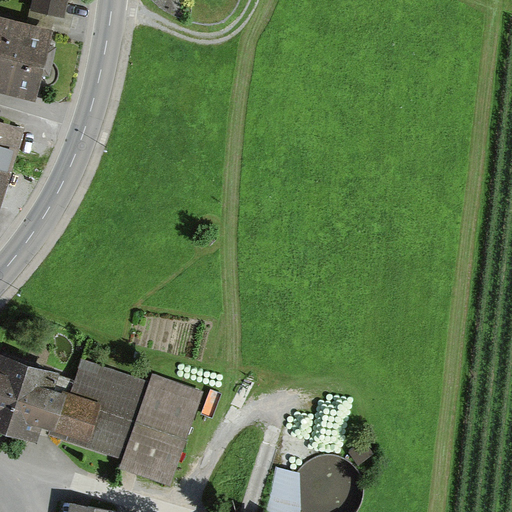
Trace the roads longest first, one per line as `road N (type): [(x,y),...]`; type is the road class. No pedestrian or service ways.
road 1 (unclassified): [(112,0),(75,157),(52,206),(0,274)]
road 2 (track): [(254,0),(232,32),(209,41),(113,0)]
